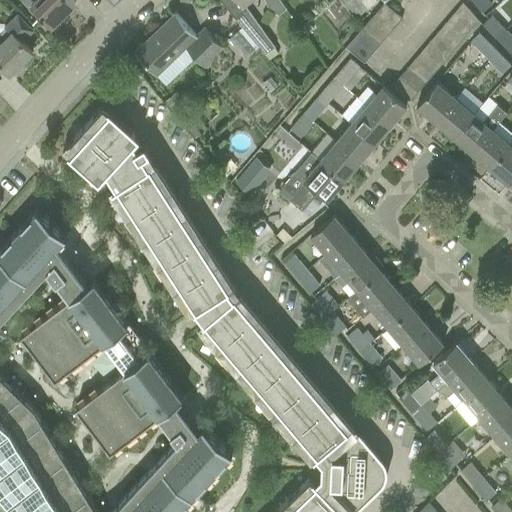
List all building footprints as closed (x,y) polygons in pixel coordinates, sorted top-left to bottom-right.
[(35,0),(31,5),(52,26),(75,3),(72,0),(35,0)] [(342,0),(356,17),(377,1),(376,0),(342,0)] [(471,0),(482,12),(492,4),(488,0),(471,0)] [(384,2),(376,11),(394,27),(402,18),(384,2)] [(463,2),(452,14),(470,30),(479,20),(463,2)] [(242,27),(258,46),(269,59),(278,53),(247,9),(235,19),(242,27)] [(376,11),(369,20),(387,36),(394,27),(376,11)] [(204,66),(224,47),(205,27),(196,35),(176,13),(135,52),(157,75),(185,47),(204,66)] [(452,14),(444,24),(462,39),(470,30),(452,14)] [(12,32),(0,43),(0,42),(0,63),(9,74),(32,52),(21,40),(32,30),(18,15),(6,27),(12,32)] [(496,40),(507,30),(492,15),(482,26),(496,40)] [(387,36),(369,20),(361,29),(379,45),(387,36)] [(444,24),(437,33),(455,48),(462,39),(444,24)] [(379,45),(361,29),(353,38),(372,53),(379,45)] [(511,35),(507,30),(496,40),(511,55),(511,35)] [(488,61),(496,50),(479,32),(470,43),(488,61)] [(437,33),(429,41),(447,57),(455,48),(437,33)] [(372,53),(353,38),(346,47),(364,62),(372,53)] [(429,41),(422,50),(440,66),(447,57),(429,41)] [(440,66),(422,50),(414,59),(432,75),(440,66)] [(496,50),(488,61),(501,74),(511,65),(496,50)] [(350,58),(334,77),(344,85),(359,67),(350,58)] [(432,75),(414,59),(406,68),(425,83),(432,75)] [(406,68),(399,77),(417,92),(425,83),(406,68)] [(334,77),(318,95),(328,103),(336,93),(343,86),(344,85),(334,77)] [(417,92),(399,77),(391,86),(410,101),(417,92)] [(436,121),(456,98),(437,82),(417,105),(436,121)] [(406,106),(383,86),(368,105),(390,124),(406,106)] [(188,130),(200,119),(177,91),(164,101),(188,130)] [(328,103),(318,95),(303,114),(312,122),(328,103)] [(474,113),(454,136),(473,152),(493,129),(506,113),(488,97),(474,113)] [(474,113),(456,98),(436,121),(454,136),(474,113)] [(74,136),(63,148),(99,181),(107,173),(112,181),(116,187),(110,191),(126,217),(142,241),(157,265),(173,289),(189,315),(195,311),(200,316),(204,322),(198,327),(218,350),(236,372),(255,394),(273,416),(292,438),(312,461),(317,456),(322,462),(322,469),(321,475),(315,481),(311,476),(289,497),(273,511),(342,511),(344,511),(343,510),(349,504),(355,510),(381,485),(382,484),(383,483),(383,482),(385,479),(386,476),(387,472),(387,468),(386,465),(385,463),(385,462),(384,460),(383,459),(382,458),(367,440),(359,431),(353,436),(347,430),(348,429),(329,407),(310,385),(292,363),(287,357),(273,341),(254,319),(235,296),(234,297),(229,289),(230,289),(213,263),(198,239),(182,215),(167,191),(150,165),(150,166),(149,166),(143,156),(148,153),(150,152),(145,143),(144,144),(137,148),(136,146),(134,143),(140,137),(114,114),(104,104),(102,106),(94,115),(86,124),(83,126),(83,127),(74,136)] [(367,105),(352,124),(375,143),(390,124),(368,105),(367,105)] [(312,122),(303,114),(290,129),(300,137),(312,122)] [(352,124),(336,142),(359,162),(375,143),(352,124)] [(510,144),(493,129),(473,152),(491,167),(510,144)] [(286,161),(295,152),(277,134),(268,143),(286,161)] [(336,142),(321,160),(344,180),(359,162),(336,142)] [(511,142),(510,144),(491,167),(509,183),(511,179),(511,142)] [(310,153),(296,169),(279,190),(301,209),(318,190),(328,198),(344,180),(321,160),(320,161),(310,153)] [(246,169),(235,181),(237,182),(249,192),(250,193),(260,181),(246,169)] [(183,409),(184,408),(184,407),(182,408),(177,401),(183,396),(149,351),(139,358),(118,331),(128,324),(93,278),(87,283),(79,272),(80,271),(80,270),(79,271),(75,267),(76,266),(75,265),(74,265),(71,261),(58,244),(66,234),(37,208),(0,248),(0,511),(176,511),(232,451),(203,425),(199,430),(188,415),(189,414),(188,413),(187,414),(185,412),(183,409)] [(327,253),(350,233),(334,214),(310,234),(327,253)] [(350,233),(327,253),(335,263),(328,269),(335,277),(366,252),(350,233)] [(366,252),(335,277),(343,286),(350,280),(358,290),(381,270),(366,252)] [(298,277),(307,270),(294,254),(285,262),(298,277)] [(307,270),(298,277),(310,292),(319,284),(307,270)] [(351,296),(347,298),(363,317),(373,308),(397,288),(381,270),(358,290),(351,296)] [(397,288),(373,308),(389,326),(412,306),(397,288)] [(311,303),(310,303),(323,319),(332,311),(339,305),(326,289),(319,296),(311,303)] [(427,324),(412,306),(389,326),(404,344),(427,324)] [(332,311),(323,319),(336,334),(345,326),(332,311)] [(427,324),(404,344),(420,363),(443,343),(427,324)] [(356,328),(347,336),(360,350),(369,343),(369,342),(366,339),(362,334),(356,328)] [(433,362),(441,371),(429,381),(436,390),(438,390),(472,361),(456,342),(433,362)] [(369,343),(360,350),(373,366),(382,358),(369,343)] [(472,361),(438,390),(448,395),(456,388),(465,399),(488,379),(472,361)] [(377,373),(391,388),(401,379),(388,363),(377,373)] [(503,397),(488,379),(465,399),(480,417),(503,397)] [(411,413),(422,404),(409,388),(398,397),(411,413)] [(511,407),(503,397),(480,417),(496,436),(511,421),(511,407)] [(437,422),(422,404),(411,413),(427,431),(437,422)] [(511,453),(511,421),(496,436),(511,454),(511,453)] [(437,453),(447,445),(434,429),(424,438),(437,453)] [(447,445),(437,453),(450,469),(460,460),(447,445)] [(474,486),(484,477),(471,461),(461,471),(474,486)] [(484,477),(474,486),(486,501),(496,492),(484,477)] [(495,511),(511,511),(511,510),(501,497),(491,507),(495,511)] [(437,511),(428,501),(416,511),(437,511)]
